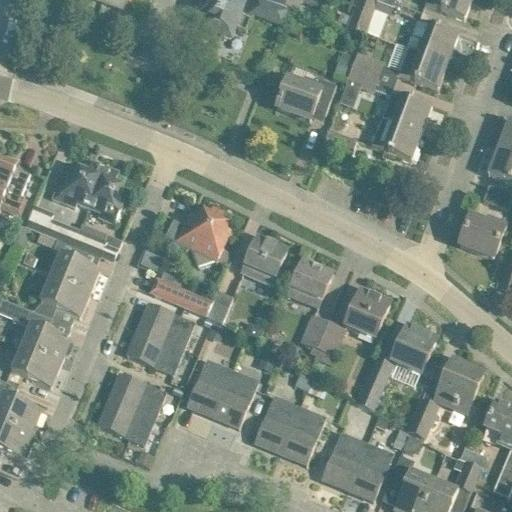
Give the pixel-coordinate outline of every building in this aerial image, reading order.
[(127,0),(87,0),(119,12),(123,1),(127,2),(127,0)] [(239,17),(242,7),(223,0),(207,0),(200,18),(211,22),(207,32),(231,41),(234,31),(246,35),(251,22),(239,17)] [(285,10),(273,5),(258,0),(257,0),(251,18),(283,29),(290,12),(285,10)] [(285,10),(289,0),(274,0),(273,5),(285,10)] [(302,0),(289,0),(285,10),(290,12),(297,15),(302,0)] [(365,40),(375,13),(379,0),(358,0),(346,34),(365,40)] [(396,6),(380,0),(379,0),(375,13),(392,19),(396,6)] [(473,0),(427,0),(425,7),(433,10),(433,12),(464,23),(473,0)] [(420,40),(416,53),(449,66),(459,38),(428,27),(418,24),(413,38),(420,40)] [(167,71),(173,55),(138,42),(132,58),(167,71)] [(438,95),(449,66),(416,53),(409,51),(398,78),(408,82),(407,83),(438,95)] [(348,82),(353,70),(357,60),(343,55),(335,77),(348,82)] [(358,58),(357,60),(353,70),(378,80),(383,67),(358,58)] [(378,80),(353,70),(348,82),(374,92),(378,80)] [(309,90),(307,89),(288,82),(277,112),(310,125),(314,114),(326,118),(337,88),(313,80),(309,90)] [(387,110),(382,123),(389,126),(389,125),(422,138),(433,109),(403,97),(402,98),(392,94),(386,109),(387,110)] [(422,138),(389,125),(389,126),(382,123),(372,151),(411,166),(422,138)] [(511,125),(509,124),(499,152),(511,156),(511,125)] [(324,148),(352,158),(357,145),(329,134),(324,148)] [(511,156),(499,152),(488,180),(511,188),(511,187),(511,156)] [(0,211),(16,218),(22,215),(27,203),(23,202),(33,177),(0,163),(0,211)] [(77,207),(88,212),(105,170),(93,164),(88,175),(79,172),(75,183),(69,180),(64,192),(58,189),(53,201),(76,211),(77,207)] [(105,170),(88,212),(100,217),(99,221),(115,227),(125,203),(119,201),(124,190),(115,186),(119,175),(105,170)] [(483,205),(507,214),(511,201),(511,197),(489,189),(483,205)] [(72,249),(79,233),(53,223),(55,217),(35,209),(26,232),(40,237),(72,249)] [(176,245),(193,254),(198,270),(215,265),(230,236),(225,233),(222,225),(225,221),(212,214),(209,219),(201,222),(197,219),(191,231),(184,228),(176,245)] [(493,263),(507,227),(489,220),(487,226),(471,220),(460,250),(493,263)] [(72,249),(81,253),(101,261),(106,249),(119,254),(123,245),(81,228),(79,233),(72,249)] [(81,253),(40,237),(37,246),(54,253),(53,255),(60,258),(50,281),(90,298),(100,274),(76,264),(81,253)] [(287,254),(258,241),(243,276),(273,289),(287,254)] [(146,254),(140,267),(156,274),(162,261),(146,254)] [(33,258),(28,256),(23,267),(34,271),(38,262),(33,258)] [(304,264),(296,283),(289,299),(302,304),(305,298),(321,305),(333,277),(304,264)] [(90,298),(50,281),(40,306),(80,322),(90,298)] [(207,320),(213,306),(167,287),(161,301),(207,320)] [(361,293),(353,312),(346,329),(375,342),(391,306),(361,293)] [(213,306),(207,320),(223,327),(233,302),(218,295),(213,306)] [(0,309),(0,317),(31,331),(23,351),(61,367),(71,344),(48,334),(52,323),(3,303),(0,309)] [(151,310),(140,335),(184,353),(195,328),(148,308),(148,309),(151,310)] [(314,359),(328,327),(313,321),(302,348),(312,352),(310,357),(314,359)] [(212,327),(207,339),(219,344),(225,332),(212,327)] [(345,334),(328,327),(314,359),(315,360),(314,362),(329,368),(332,361),(333,361),(345,334)] [(392,369),(388,380),(414,391),(417,385),(420,377),(422,378),(429,360),(437,342),(408,329),(400,347),(392,365),(391,369),(392,369)] [(184,353),(140,335),(130,360),(128,359),(127,360),(174,379),(184,353)] [(23,351),(8,387),(19,392),(23,381),(51,392),(61,367),(23,351)] [(263,357),(258,370),(271,375),(276,362),(263,357)] [(377,363),(358,407),(373,414),(388,380),(392,369),(391,369),(377,363)] [(453,364),(445,382),(437,402),(468,415),(484,377),(453,364)] [(190,409),(215,419),(233,376),(207,365),(188,411),(189,412),(190,409)] [(233,376),(215,419),(239,429),(238,432),(239,433),(258,386),(233,376)] [(313,382),(301,376),(295,389),(306,395),(313,382)] [(122,381),(111,405),(156,424),(166,398),(155,393),(138,386),(119,379),(122,381)] [(0,398),(2,400),(0,404),(0,424),(32,438),(42,414),(14,402),(19,392),(8,387),(0,384),(0,398)] [(328,393),(316,389),(312,398),(323,403),(328,393)] [(175,390),(172,398),(181,401),(185,393),(175,390)] [(257,446),(282,456),(300,411),(275,400),(255,448),(256,448),(257,446)] [(410,437),(424,443),(438,410),(423,403),(408,436),(410,437)] [(489,423),(486,430),(501,436),(497,445),(511,451),(511,450),(511,410),(497,404),(489,423)] [(156,424),(111,405),(101,430),(99,429),(98,430),(145,449),(156,424)] [(300,411),(282,456),(307,466),(306,469),(307,469),(326,422),(300,411)] [(32,438),(0,424),(0,453),(22,463),(32,438)] [(400,433),(393,449),(403,453),(410,437),(408,436),(400,433)] [(325,482),(349,492),(368,448),(342,437),(322,484),(323,485),(325,482)] [(368,448),(349,492),(374,503),(373,505),(374,506),(393,459),(368,448)] [(511,452),(511,453),(494,494),(508,501),(511,492),(511,452)] [(141,454),(137,466),(149,471),(154,459),(141,454)] [(422,511),(434,484),(410,474),(414,466),(400,460),(390,485),(403,491),(394,511),(422,511)] [(453,472),(462,476),(456,491),(471,497),(481,471),(457,462),(453,472)] [(451,511),(459,495),(434,484),(422,511),(451,511)]
